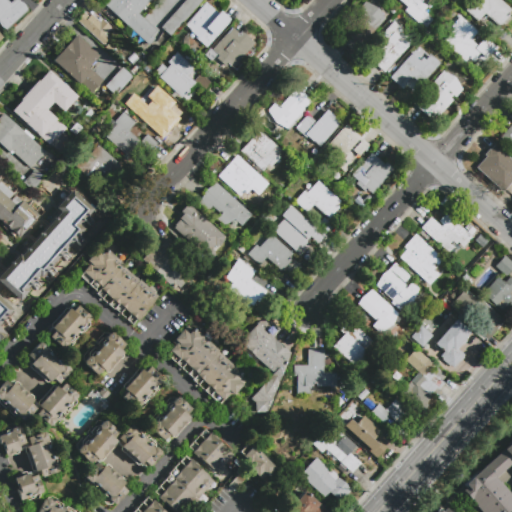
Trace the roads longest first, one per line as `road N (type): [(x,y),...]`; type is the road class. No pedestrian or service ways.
road 1 (residential): [(257,0),(511,232)]
road 2 (residential): [(511,76),(314,300)]
road 3 (residential): [(324,0),(145,210)]
road 4 (secondary): [(471,407),(376,511)]
